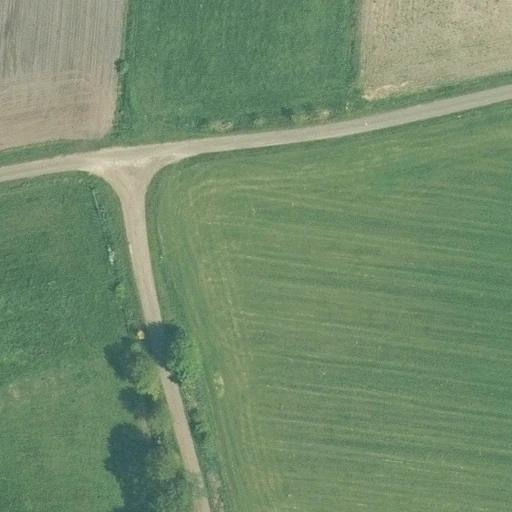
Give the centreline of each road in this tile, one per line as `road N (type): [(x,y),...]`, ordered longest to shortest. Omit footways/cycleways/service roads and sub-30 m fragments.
road 1 (unclassified): [(0,174),(331,130),(511,88)]
road 2 (track): [(117,155),(200,511)]
